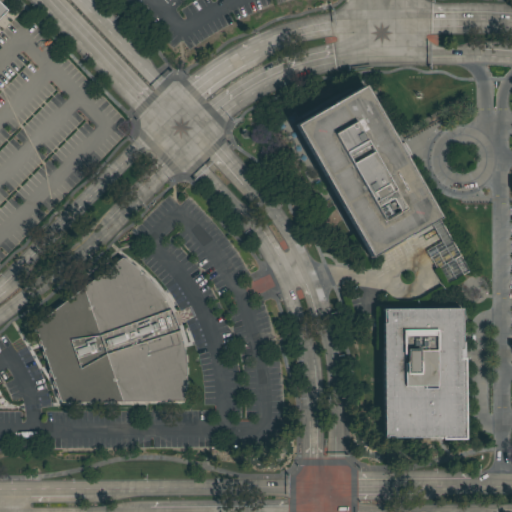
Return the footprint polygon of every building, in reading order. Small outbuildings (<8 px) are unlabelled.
[(0,1),(13,14),(0,27),(0,1)] [(439,218),(369,258),(294,125),(363,85),(439,218)] [(122,258),(132,265),(140,272),(149,280),(158,291),(165,301),(171,312),(177,326),(182,342),(185,354),(186,367),(186,380),(186,388),(183,402),(60,403),(33,326),(122,258)] [(461,350),(460,350),(460,358),(463,358),(464,440),(441,440),(441,438),(391,438),(391,436),(386,436),(386,438),(383,438),(382,323),(384,323),(384,312),(382,312),(382,309),(461,309),(461,350)] [(15,451),(15,441),(37,441),(37,451),(15,451)]
